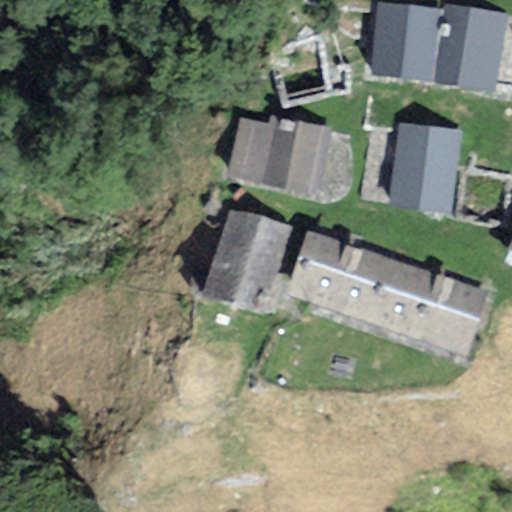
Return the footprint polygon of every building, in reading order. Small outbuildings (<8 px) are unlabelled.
[(439,6),(438,15),(430,92),(492,98),(500,13),(439,6)] [(438,15),(379,9),(371,87),(430,92),(438,15)] [(267,128),(241,123),(228,182),(312,199),(326,131),(268,119),(267,128)] [(459,133),(397,126),(387,215),(449,223),(459,133)] [(288,230),(227,213),(201,307),(261,324),(288,230)] [(511,242),(500,272),(511,276),(511,242)] [(483,299),(312,243),(292,304),(463,360),(483,299)]
